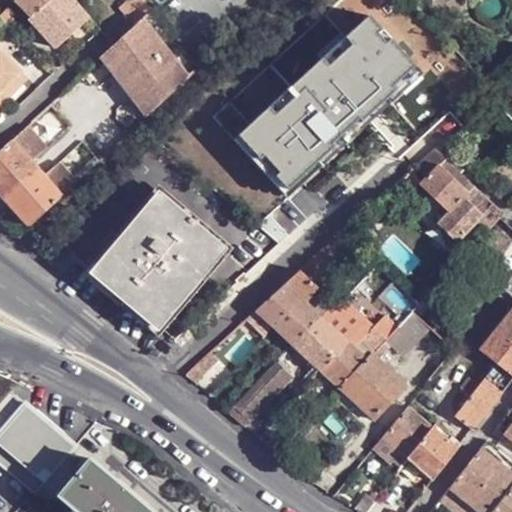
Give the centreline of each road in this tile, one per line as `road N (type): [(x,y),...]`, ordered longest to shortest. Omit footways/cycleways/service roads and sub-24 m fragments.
road 1 (unclassified): [(405,167),(323,233),(164,389)]
road 2 (tertiary): [(164,389),(0,273)]
road 3 (tertiary): [(0,343),(56,362),(151,417)]
road 4 (unclassified): [(511,394),(419,511)]
